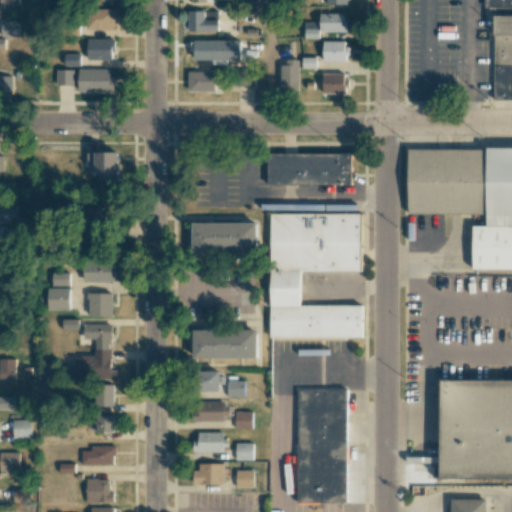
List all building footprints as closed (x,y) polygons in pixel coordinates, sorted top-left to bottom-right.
[(511,0),(511,101),(492,101),(493,10),(485,10),(485,0),(511,0)] [(114,9),(87,10),(87,29),(114,29),(114,9)] [(188,31),(217,31),(217,11),(188,11),(188,31)] [(342,13),(320,14),(320,32),(347,32),(347,21),(342,21),(342,13)] [(1,21),(1,36),(18,36),(18,21),(1,21)] [(319,22),(304,22),(304,38),(319,39),(319,22)] [(87,60),(113,60),(113,39),(87,39),(87,60)] [(323,62),(347,61),(346,41),(323,41),(323,62)] [(64,66),(80,66),(80,54),(64,54),(64,66)] [(280,61),(281,92),(299,92),(299,61),(280,61)] [(74,69),(57,69),(57,85),(73,85),(74,69)] [(112,92),(113,69),(79,69),(79,92),(112,92)] [(215,71),(188,71),(188,91),(214,92),(215,71)] [(254,87),(254,72),(236,72),(236,87),(254,87)] [(346,73),(322,74),(323,94),(347,93),(346,73)] [(406,149),(511,150),(511,274),(470,274),(471,224),(485,224),(485,217),(406,216),(406,149)] [(119,152),(88,152),(88,166),(96,166),(95,174),(105,175),(105,182),(118,182),(119,152)] [(352,153),(267,153),(267,185),(352,185),(352,153)] [(0,224),(17,223),(16,204),(0,205),(0,224)] [(361,214),(269,215),(270,339),(364,339),(364,306),(302,307),(302,272),(361,272),(361,214)] [(194,224),(260,224),(260,253),(194,253),(194,224)] [(0,240),(11,240),(11,227),(0,227),(0,240)] [(83,262),(84,282),(117,282),(117,261),(83,262)] [(70,273),(53,272),(52,286),(69,286),(70,273)] [(70,288),(48,288),(48,310),(70,310),(70,288)] [(112,293),(89,293),(89,316),(112,316),(112,293)] [(72,378),(110,379),(111,324),(84,324),(84,339),(95,339),(95,356),(73,356),(72,378)] [(259,331),(196,332),(196,361),(259,360),(259,331)] [(0,379),(15,379),(15,359),(0,358),(0,379)] [(220,371),(199,370),(198,391),(220,391),(220,371)] [(245,381),(228,380),(227,397),(245,397),(245,381)] [(114,406),(113,384),(94,385),(95,407),(114,406)] [(446,384),(511,384),(511,477),(445,477),(446,384)] [(347,390),(298,391),(299,501),(348,500),(347,390)] [(13,397),(0,397),(0,409),(13,409),(13,397)] [(224,401),(193,402),(194,421),(224,421),(224,401)] [(252,429),(252,412),(235,412),(235,429),(252,429)] [(113,415),(95,416),(96,432),(114,431),(113,415)] [(13,439),(31,438),(31,420),(13,420),(13,439)] [(223,432),(194,432),(195,452),(223,452),(223,432)] [(236,460),(253,460),(253,442),(235,443),(236,460)] [(114,445),(90,446),(90,450),(81,450),(81,465),(115,464),(114,445)] [(19,453),(0,452),(0,470),(19,471),(19,453)] [(74,463),(59,463),(59,473),(74,473),(74,463)] [(224,464),(195,464),(195,484),(224,484),(224,464)] [(237,488),(254,487),(253,470),(236,470),(237,488)] [(86,502),(113,502),(113,492),(109,492),(109,478),(86,479),(86,502)] [(29,488),(13,488),(13,503),(29,503),(29,488)] [(453,511),(453,500),(487,500),(487,511),(453,511)]
